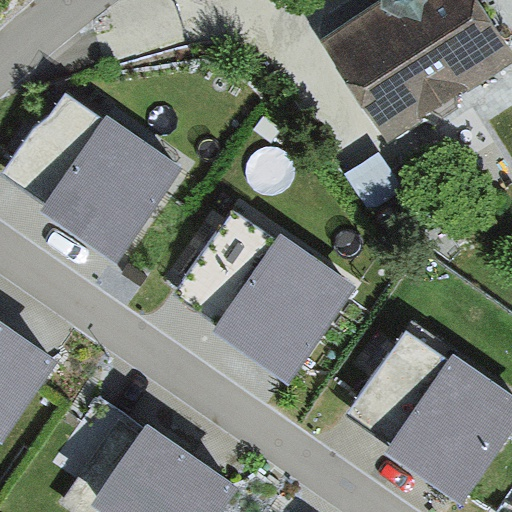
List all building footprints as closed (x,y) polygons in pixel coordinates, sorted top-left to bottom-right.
[(361,0),(320,27),(388,131),(431,103),(444,107),(458,98),(458,86),(511,51),(511,30),(492,0),(361,0)] [(102,104),(65,78),(4,166),(44,193),(41,197),(120,252),(188,153),(107,98),(102,104)] [(406,184),(380,144),(344,168),(370,207),(406,184)] [(278,226),(235,197),(175,285),(215,312),(212,317),(289,370),(356,272),(282,221),(278,226)] [(62,341),(0,298),(0,418),(5,422),(62,341)] [(450,346),(406,316),(348,401),(390,429),(385,436),(464,489),(511,419),(511,377),(455,338),(450,346)] [(209,511),(241,468),(149,403),(92,483),(133,511),(209,511)]
